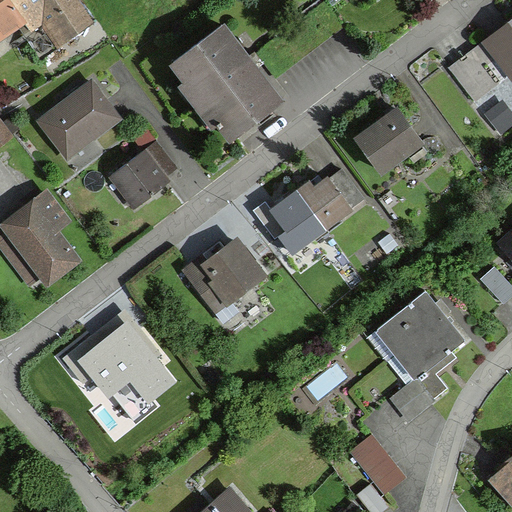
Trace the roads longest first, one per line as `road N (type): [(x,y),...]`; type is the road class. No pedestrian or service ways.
road 1 (residential): [(473,0),(0,358)]
road 2 (residential): [(511,353),(478,394),(430,511)]
road 3 (residential): [(0,384),(109,511)]
